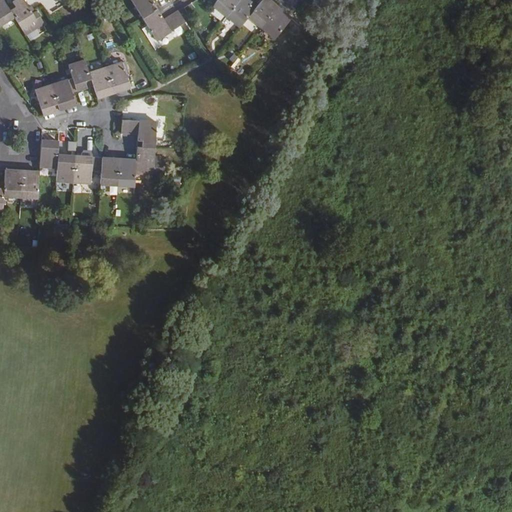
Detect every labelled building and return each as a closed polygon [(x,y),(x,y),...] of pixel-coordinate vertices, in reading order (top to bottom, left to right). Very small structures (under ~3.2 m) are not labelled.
[(10,11),(9,8),(3,0),(0,0),(0,25),(14,17),(25,35),(45,24),(38,12),(33,15),(24,0),(16,0),(13,2),(14,5),(16,7),(10,11)] [(151,0),(131,0),(156,40),(186,22),(178,11),(163,19),(157,10),(154,12),(151,7),(154,5),(151,0)] [(216,0),(213,5),(239,27),(248,17),(275,38),(291,18),(269,0),(261,0),(258,5),(256,7),(252,12),(248,8),(252,3),(247,0),(216,0)] [(256,7),(252,3),(248,8),(252,12),(256,7)] [(91,79),(94,85),(98,98),(130,88),(126,75),(122,64),(121,63),(89,73),(85,60),(68,65),(72,78),(35,90),(43,115),(53,112),(53,109),(59,108),(60,110),(76,105),(71,93),(88,87),(85,81),(91,79)] [(88,87),(94,85),(91,79),(85,81),(88,87)] [(141,147),(137,147),(137,160),(102,158),(101,184),(135,186),(136,173),(164,175),(165,159),(154,158),(157,122),(122,120),(121,133),(138,134),(138,141),(141,141),(141,147)] [(59,141),(41,140),(40,167),(57,168),(57,182),(91,184),(93,157),(58,155),(59,141)] [(0,208),(3,209),(4,196),(38,198),(40,172),(5,170),(4,183),(4,185),(0,184),(0,208)]
